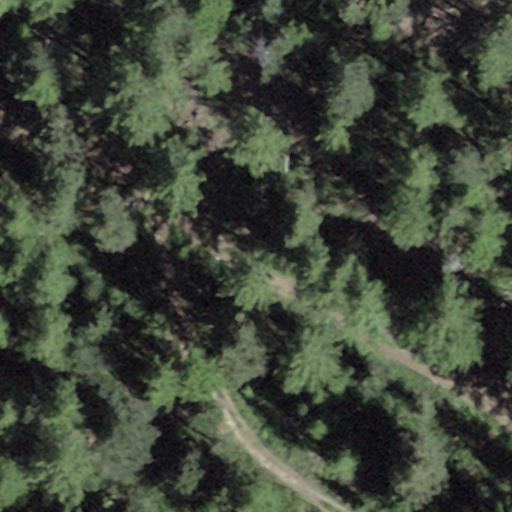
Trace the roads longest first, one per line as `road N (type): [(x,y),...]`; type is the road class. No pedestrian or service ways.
road 1 (track): [(173,223),(249,378),(430,511)]
road 2 (track): [(173,223),(111,132),(0,113)]
